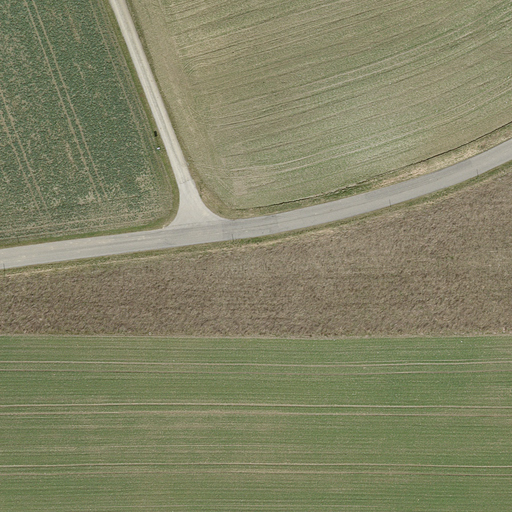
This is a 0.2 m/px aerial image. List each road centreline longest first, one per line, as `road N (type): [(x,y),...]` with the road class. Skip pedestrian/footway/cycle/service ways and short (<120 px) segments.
road 1 (unclassified): [(0,261),(368,200),(511,150)]
road 2 (track): [(203,233),(116,0)]
